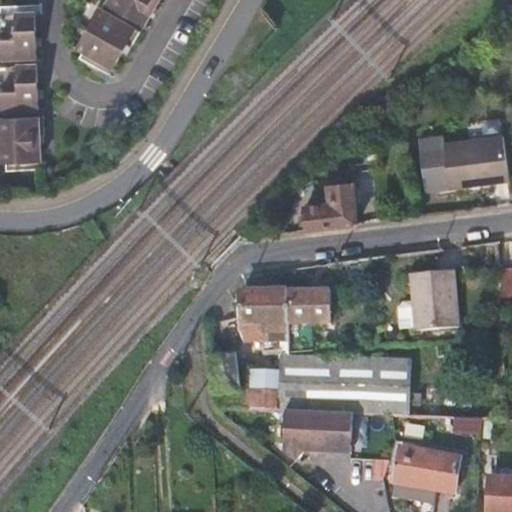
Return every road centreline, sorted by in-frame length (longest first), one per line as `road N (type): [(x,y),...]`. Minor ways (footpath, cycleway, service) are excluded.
road 1 (residential): [(61,511),(241,259),(511,223)]
road 2 (secondary): [(0,220),(77,211),(153,158),(251,0)]
